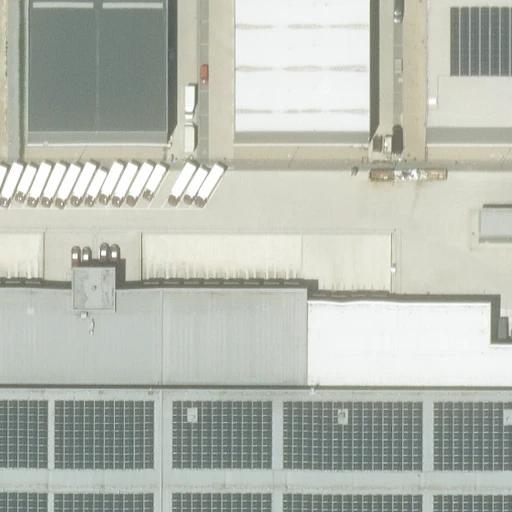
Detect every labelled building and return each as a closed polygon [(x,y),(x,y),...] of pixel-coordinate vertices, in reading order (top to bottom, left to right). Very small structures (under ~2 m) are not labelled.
[(165,0),(26,0),(27,146),(166,146),(165,0)] [(232,0),(233,146),(368,146),(367,0),(232,0)] [(511,0),(424,0),(425,147),(511,146),(511,0)] [(478,244),(511,244),(511,215),(478,215),(478,244)] [(0,511),(511,511),(511,358),(489,358),(489,316),(306,316),(306,304),(114,303),(114,282),(71,282),(71,303),(0,303),(0,511)]
